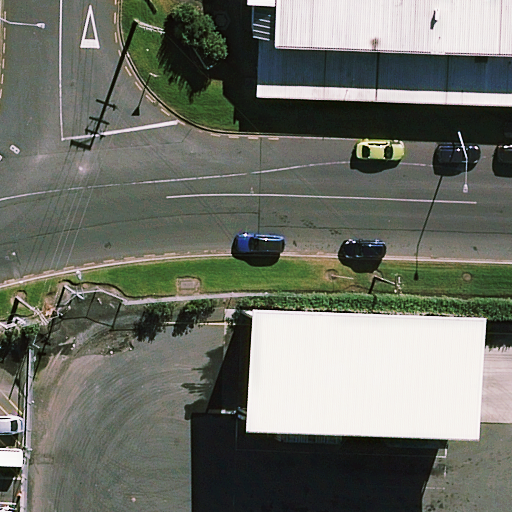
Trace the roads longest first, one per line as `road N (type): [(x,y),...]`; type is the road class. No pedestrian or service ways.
road 1 (residential): [(76,206),(243,192),(511,201)]
road 2 (residential): [(57,0),(62,136),(76,206)]
